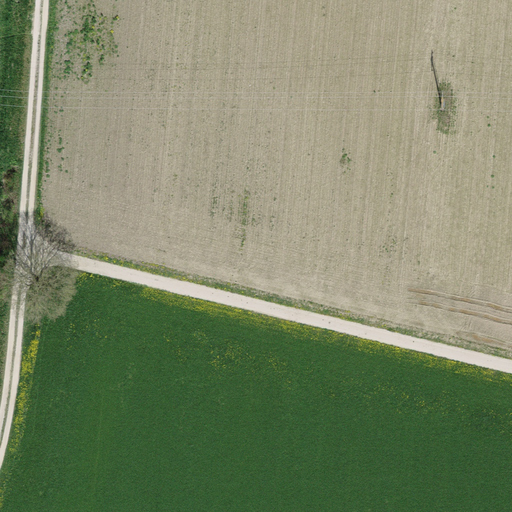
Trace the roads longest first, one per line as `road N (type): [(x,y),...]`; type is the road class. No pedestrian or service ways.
road 1 (track): [(24,248),(511,366)]
road 2 (track): [(42,0),(0,441)]
